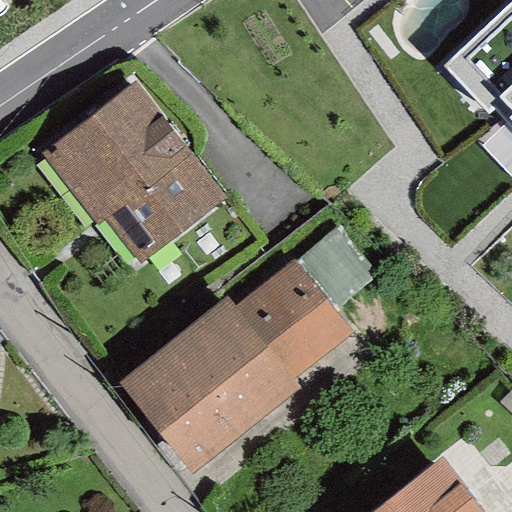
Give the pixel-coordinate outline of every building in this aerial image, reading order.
[(511,0),(500,0),(440,58),(511,132),(511,0)] [(338,142),(359,116),(266,37),(245,62),(338,142)] [(141,250),(213,194),(130,89),(50,149),(97,210),(105,204),(141,250)] [(232,310),(279,370),(341,322),(294,262),(232,310)] [(279,370),(232,310),(226,303),(127,381),(191,462),(290,384),(279,370)] [(511,414),(511,387),(499,401),(511,414)] [(465,511),(434,473),(384,511),(465,511)]
